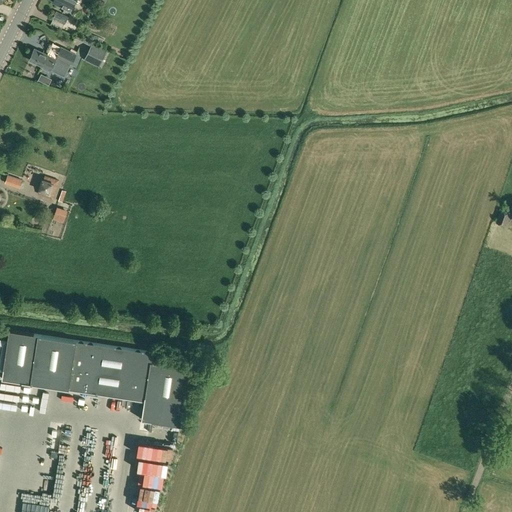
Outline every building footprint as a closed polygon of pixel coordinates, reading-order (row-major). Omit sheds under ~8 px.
[(52,0),(52,3),(71,12),(76,0),(52,0)] [(50,24),(73,34),(77,27),(66,22),(69,16),(56,11),(50,24)] [(106,51),(92,44),(86,55),(101,62),(106,51)] [(51,70),(51,69),(65,75),(71,63),(72,63),(76,54),(61,47),(56,58),(43,52),(35,49),(33,53),(31,54),(30,57),(30,59),(30,60),(44,67),(45,69),(48,70),(50,69),(51,70)] [(5,183),(20,188),(23,180),(8,175),(5,183)] [(53,198),(59,180),(45,176),(39,193),(53,198)] [(67,213),(56,210),(53,219),(64,222),(67,213)] [(497,222),(506,225),(510,213),(501,210),(497,222)] [(2,378),(145,400),(142,419),(181,425),(190,367),(152,361),(153,352),(38,335),(9,330),(2,378)] [(91,448),(99,449),(101,439),(93,437),(91,448)] [(94,501),(99,482),(90,480),(85,499),(94,501)] [(77,495),(86,497),(88,485),(79,484),(77,495)] [(20,493),(18,500),(46,507),(47,502),(39,500),(39,498),(20,493)]
